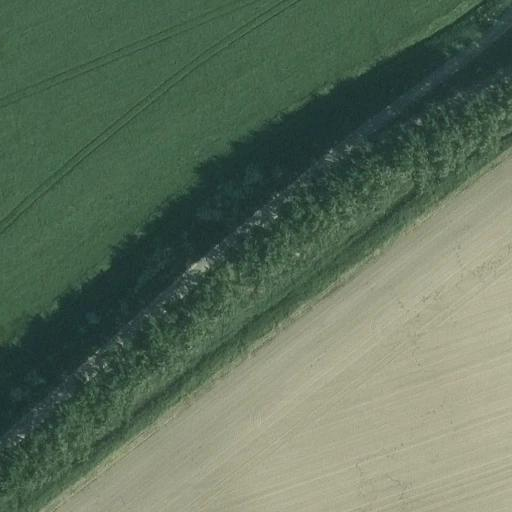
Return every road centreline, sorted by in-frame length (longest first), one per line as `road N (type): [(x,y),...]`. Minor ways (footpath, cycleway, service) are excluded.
road 1 (tertiary): [(0,446),(329,163)]
road 2 (unclassified): [(511,10),(329,163)]
road 3 (tertiary): [(329,163),(511,73)]
